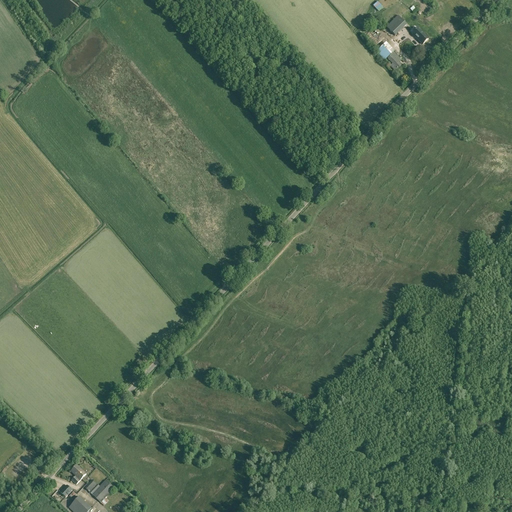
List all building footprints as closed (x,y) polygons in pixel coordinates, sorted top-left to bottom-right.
[(407,25),(398,16),(387,27),(396,36),(407,25)] [(412,34),(422,45),(428,39),(418,28),(412,34)] [(387,58),(390,61),(397,69),(401,66),(398,63),(401,60),(394,52),(387,58)] [(71,472),(75,476),(71,480),(76,485),(80,481),(86,474),(77,465),(71,472)] [(85,488),(90,493),(97,485),(93,480),(85,488)] [(105,480),(99,487),(97,485),(90,493),(101,503),(115,489),(105,480)] [(67,485),(60,493),(66,498),(72,491),(67,485)] [(71,511),(87,511),(92,508),(79,496),(68,509),(71,511)] [(117,506),(124,511),(125,511),(129,509),(122,501),(117,506)] [(109,507),(114,511),(119,511),(121,511),(114,502),(109,507)]
